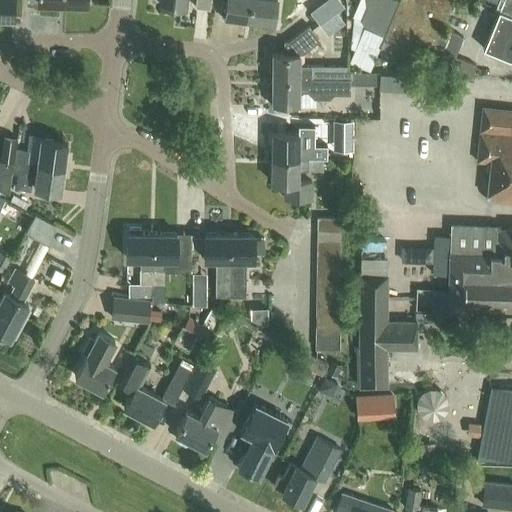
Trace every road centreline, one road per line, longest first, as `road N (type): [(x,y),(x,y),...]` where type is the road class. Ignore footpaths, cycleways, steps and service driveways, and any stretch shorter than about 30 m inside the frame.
road 1 (residential): [(15,399),(81,280),(104,122)]
road 2 (unclassified): [(228,511),(15,399)]
road 3 (residential): [(217,190),(228,173),(214,60),(113,42)]
road 4 (residential): [(217,190),(287,232),(290,307)]
road 5 (residential): [(217,190),(104,122)]
